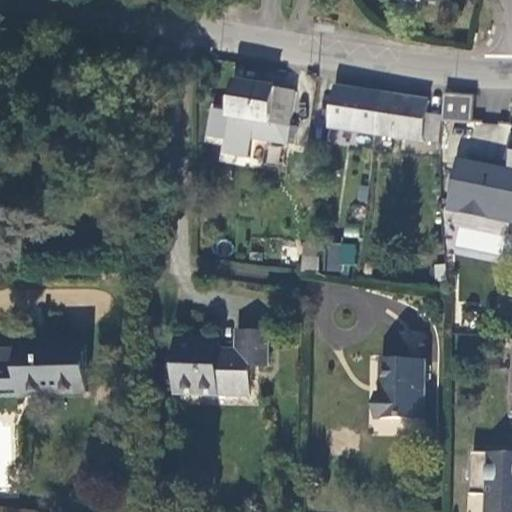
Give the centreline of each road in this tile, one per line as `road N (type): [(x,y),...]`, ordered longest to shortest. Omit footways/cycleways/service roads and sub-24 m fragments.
road 1 (unclassified): [(6,0),(268,46)]
road 2 (unclassified): [(268,46),(414,69),(511,74)]
